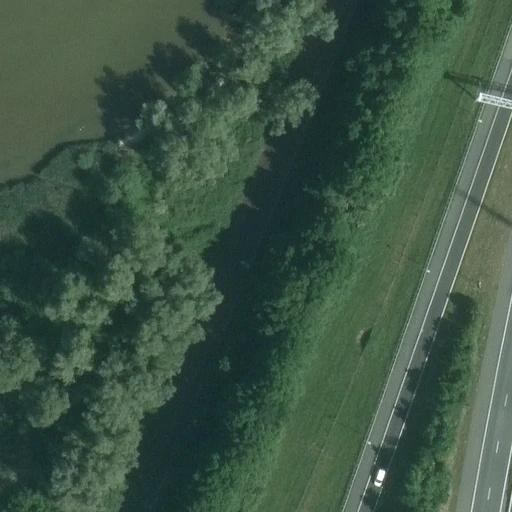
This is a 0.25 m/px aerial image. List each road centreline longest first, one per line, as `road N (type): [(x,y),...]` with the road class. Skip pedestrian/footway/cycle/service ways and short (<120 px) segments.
road 1 (motorway): [(511,89),(363,511)]
road 2 (motorway): [(511,368),(486,511)]
